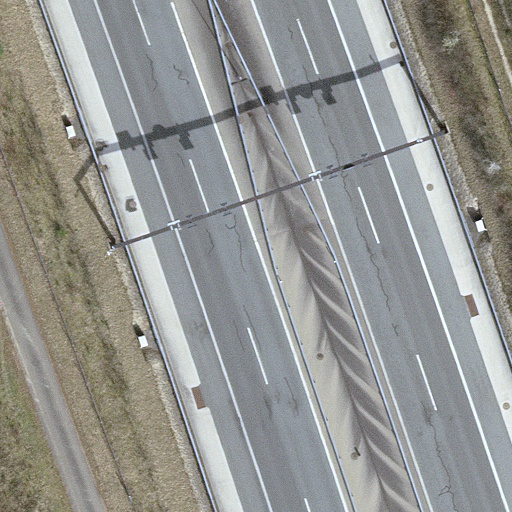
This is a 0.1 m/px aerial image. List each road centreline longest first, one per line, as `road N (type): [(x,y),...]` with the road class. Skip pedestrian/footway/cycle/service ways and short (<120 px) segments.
road 1 (motorway): [(467,511),(288,0)]
road 2 (motorway): [(131,0),(308,511)]
road 3 (track): [(0,269),(88,511)]
